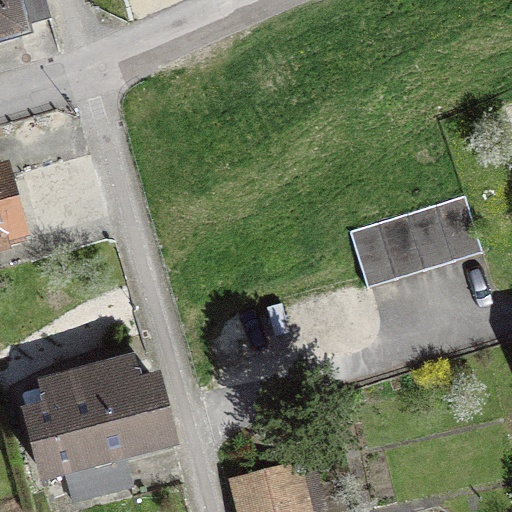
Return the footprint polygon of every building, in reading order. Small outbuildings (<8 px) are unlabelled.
[(0,0),(0,39),(21,33),(20,29),(11,0),(0,0)] [(44,0),(11,0),(20,29),(51,20),(44,0)] [(0,245),(23,239),(4,176),(0,177),(0,245)] [(464,196),(349,232),(367,289),(482,253),(464,196)] [(171,442),(156,380),(137,385),(131,363),(41,386),(47,409),(28,414),(45,476),(65,471),(75,502),(122,487),(112,458),(171,442)] [(236,481),(243,511),(304,511),(294,466),(236,481)]
